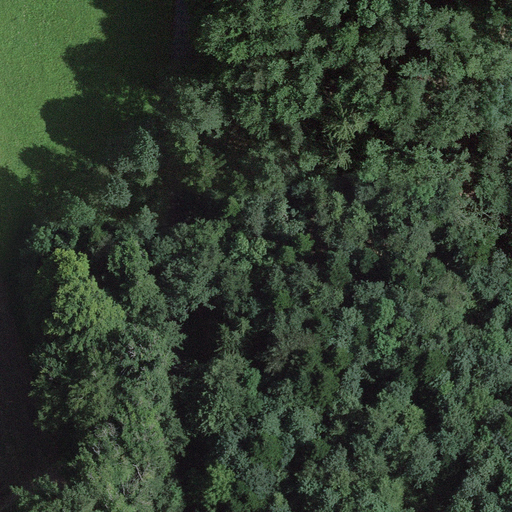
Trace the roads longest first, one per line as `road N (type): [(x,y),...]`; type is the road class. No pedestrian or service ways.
road 1 (track): [(297,511),(265,355),(325,0)]
road 2 (tertiary): [(197,511),(184,356),(193,0)]
